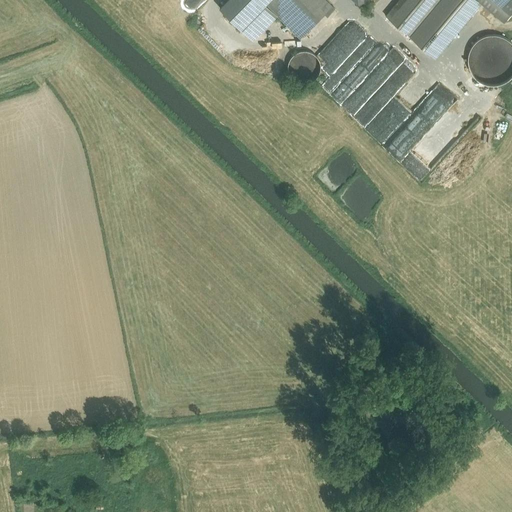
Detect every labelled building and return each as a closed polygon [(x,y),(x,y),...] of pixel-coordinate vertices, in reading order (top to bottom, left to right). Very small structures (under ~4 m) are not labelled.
[(226,0),(220,7),(241,27),(266,3),(268,0),(226,0)] [(326,0),(268,0),(266,3),(300,37),(332,5),(326,0)] [(398,0),(386,15),(410,35),(439,0),(398,0)] [(479,0),(439,0),(410,35),(435,56),(481,1),(479,0)] [(495,0),(479,0),(481,1),(494,12),(501,4),(495,0)] [(348,21),(317,54),(326,62),(356,29),(348,21)] [(326,62),(321,67),(329,75),(367,34),(359,26),(356,29),(326,62)] [(511,79),(511,33),(471,37),(474,83),(511,79)] [(329,75),(321,84),(329,92),(376,42),(367,34),(329,75)] [(376,42),(329,92),(340,103),(392,47),(376,42)] [(392,47),(340,103),(352,115),(406,57),(392,47)] [(320,72),(321,66),(319,59),(316,54),(310,51),(304,49),(298,51),(293,54),(289,60),(288,66),(289,72),(293,78),(298,81),(305,82),(311,81),(316,77),(320,72)] [(406,57),(352,115),(364,127),(415,72),(406,57)] [(439,82),(415,72),(364,127),(382,144),(439,82)] [(452,135),(461,134),(460,122),(464,122),(463,114),(460,114),(459,103),(448,104),(449,110),(451,110),(451,120),(452,120),(453,128),(452,128),(452,135)]
